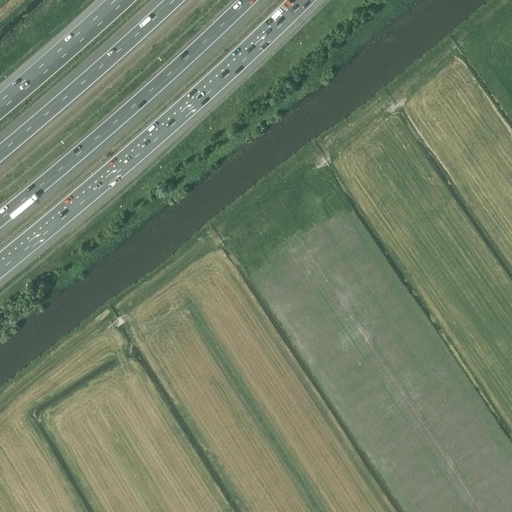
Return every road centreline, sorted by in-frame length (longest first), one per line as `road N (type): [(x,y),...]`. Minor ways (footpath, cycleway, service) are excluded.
road 1 (motorway): [(0,265),(191,105),(300,0)]
road 2 (motorway): [(0,218),(246,0)]
road 3 (motorway): [(173,0),(0,151)]
road 4 (motorway): [(122,0),(0,104)]
